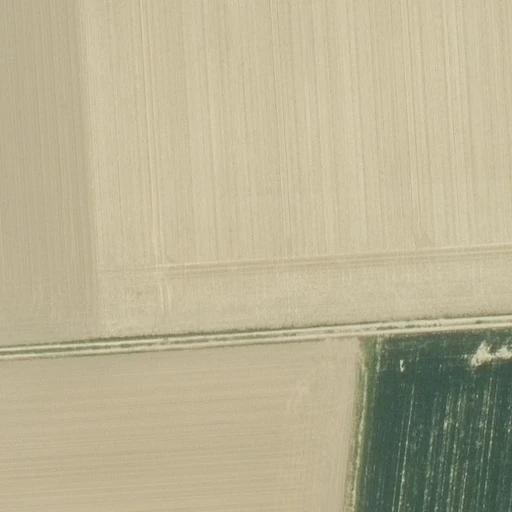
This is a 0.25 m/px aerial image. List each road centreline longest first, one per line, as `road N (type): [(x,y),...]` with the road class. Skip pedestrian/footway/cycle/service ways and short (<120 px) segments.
road 1 (track): [(511,323),(0,356)]
road 2 (track): [(367,332),(350,511)]
